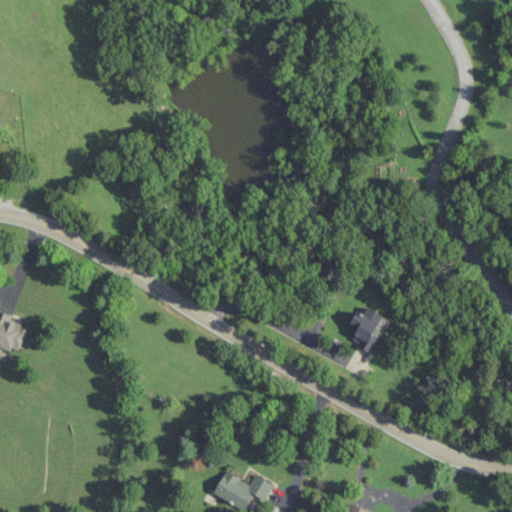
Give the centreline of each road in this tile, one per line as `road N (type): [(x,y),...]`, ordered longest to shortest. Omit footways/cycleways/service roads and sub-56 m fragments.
road 1 (residential): [(511,471),(445,456),(67,237),(0,213)]
road 2 (residential): [(511,307),(433,184),(465,92),(465,69),(429,0)]
